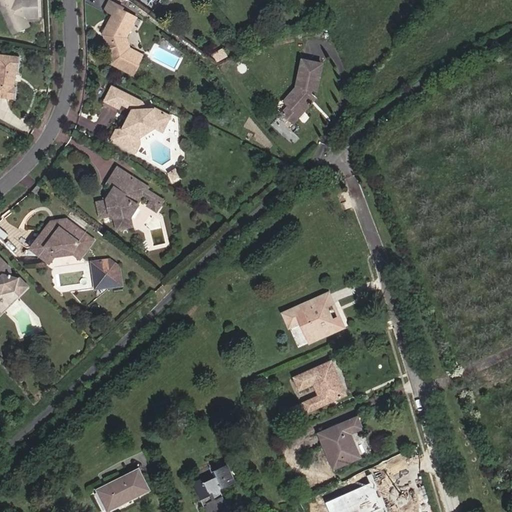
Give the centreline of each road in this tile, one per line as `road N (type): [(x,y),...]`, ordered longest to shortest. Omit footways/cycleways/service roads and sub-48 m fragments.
road 1 (residential): [(316,169),(234,231),(52,412),(0,452)]
road 2 (residential): [(457,511),(342,217)]
road 3 (residential): [(316,169),(451,67),(511,38)]
road 4 (residential): [(72,0),(75,73),(56,130),(0,188)]
